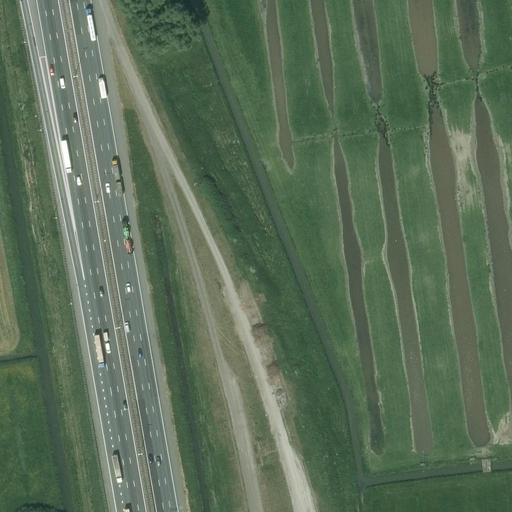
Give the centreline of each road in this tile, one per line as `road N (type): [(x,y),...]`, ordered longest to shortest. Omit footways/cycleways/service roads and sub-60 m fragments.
road 1 (motorway): [(168,511),(80,0)]
road 2 (motorway): [(22,0),(59,177),(95,278)]
road 3 (motorway): [(47,0),(95,278)]
road 4 (motorway): [(95,278),(135,511)]
